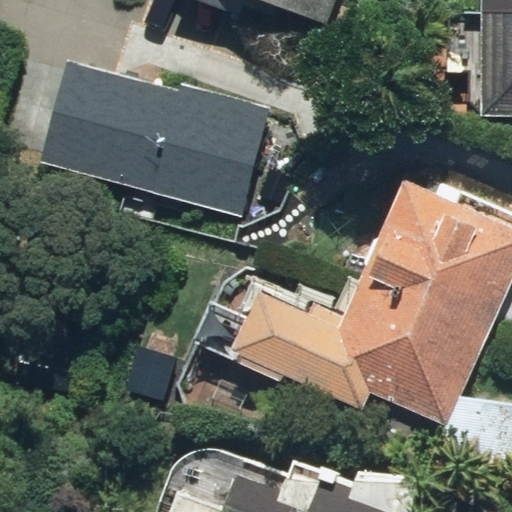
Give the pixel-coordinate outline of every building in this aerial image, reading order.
[(245,0),(330,31),(341,0),(245,0)] [(511,0),(504,0),(502,109),(511,109),(511,0)] [(87,49),(56,160),(250,215),(281,103),(87,49)] [(352,300),(290,274),(261,343),(450,423),(511,275),(511,220),(405,175),(352,300)] [(394,511),(255,463),(237,511),(394,511)]
